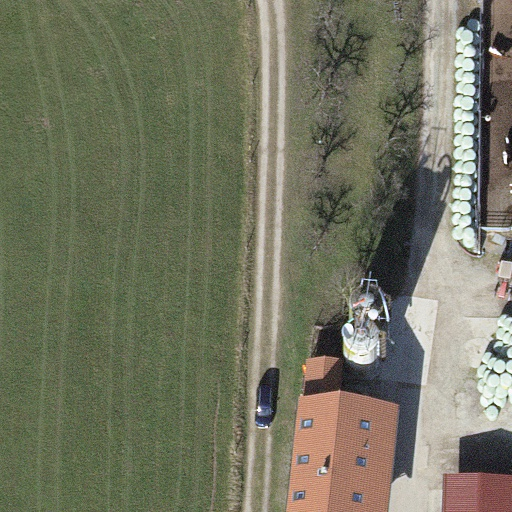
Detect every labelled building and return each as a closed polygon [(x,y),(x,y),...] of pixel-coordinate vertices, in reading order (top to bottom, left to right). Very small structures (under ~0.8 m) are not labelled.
[(379,292),(370,289),(360,291),(353,298),(351,308),(354,317),(362,323),(372,324),(381,319),(386,310),(385,300),(379,292)] [(370,335),(361,334),(353,338),(348,345),(348,353),(353,361),(361,364),(369,363),(376,358),(378,349),(376,341),(370,335)] [(388,511),(399,411),(333,404),(337,365),(309,362),(293,511),(388,511)] [(362,372),(354,371),(346,375),(341,382),(341,390),(345,398),(353,401),(362,400),(368,395),(371,386),(369,378),(362,372)] [(511,511),(511,482),(448,480),(446,511),(511,511)]
